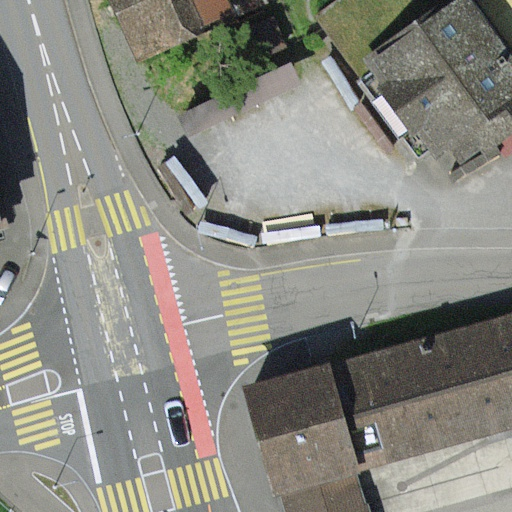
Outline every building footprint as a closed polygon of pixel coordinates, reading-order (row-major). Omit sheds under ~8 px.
[(116,0),(141,55),(262,2),(261,0),(116,0)] [(511,0),(339,0),(315,18),(362,79),(463,3),(511,68),(511,0)] [(511,68),(463,3),(362,79),(434,176),(511,118),(511,68)] [(511,317),(254,390),(279,490),(354,469),(511,424),(511,317)] [(366,511),(354,469),(279,490),(285,511),(366,511)]
